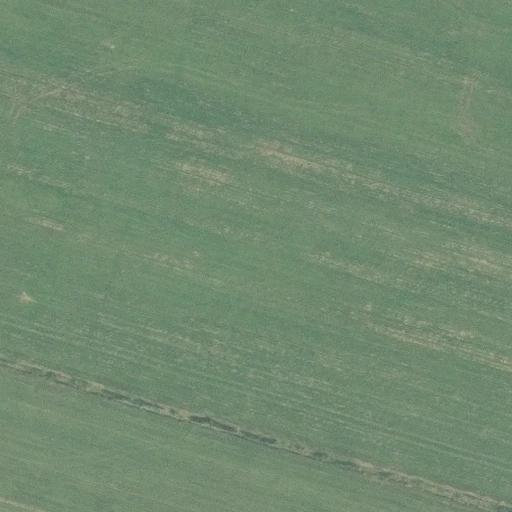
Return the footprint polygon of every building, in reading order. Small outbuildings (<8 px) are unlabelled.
[(87,70),(80,94),(95,98),(90,115),(124,125),(132,101),(159,109),(174,59),(152,52),(149,62),(134,57),(131,67),(107,59),(102,75),(87,70)] [(183,98),(172,132),(209,144),(210,140),(227,145),(231,132),(239,134),(238,136),(268,145),(277,115),(247,105),(247,106),(206,93),(203,104),(183,98)] [(85,203),(54,194),(48,210),(44,209),(39,225),(43,226),(39,241),(68,250),(65,259),(62,259),(57,275),(91,285),(105,241),(81,234),(85,222),(80,220),(85,203)] [(156,224),(145,260),(174,268),(170,285),(194,293),(197,284),(218,291),(228,260),(206,253),(210,241),(189,235),(191,229),(189,228),(187,234),(180,232),(181,226),(179,225),(177,231),(156,224)] [(255,255),(244,289),(294,305),(291,312),(310,318),(321,284),(302,278),(304,270),(255,255)] [(474,318),(462,354),(474,358),(470,371),(496,379),(497,376),(507,379),(511,364),(511,349),(506,348),(511,330),(474,318)] [(7,422),(1,442),(36,453),(41,438),(64,445),(72,417),(50,410),(51,406),(20,396),(12,424),(7,422)] [(108,439),(97,472),(147,488),(153,470),(167,474),(175,447),(161,443),(158,454),(108,439)] [(196,462),(188,489),(200,493),(198,500),(213,504),(211,509),(215,510),(216,509),(225,511),(246,511),(254,489),(225,480),(228,472),(196,462)]
